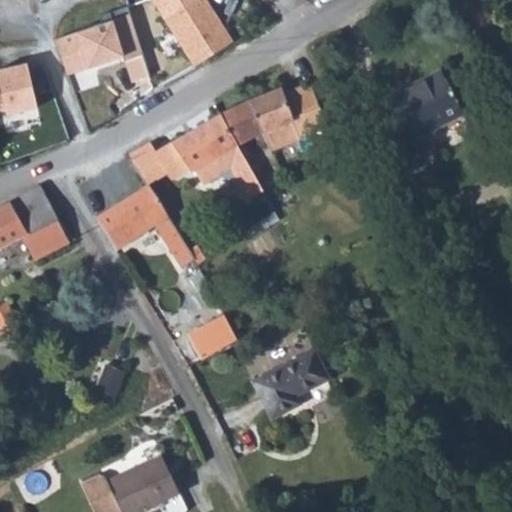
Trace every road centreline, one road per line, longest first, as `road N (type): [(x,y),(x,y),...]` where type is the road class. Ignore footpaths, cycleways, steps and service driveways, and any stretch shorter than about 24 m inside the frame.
road 1 (residential): [(44,168),(170,359),(240,511)]
road 2 (unclassified): [(44,168),(309,27)]
